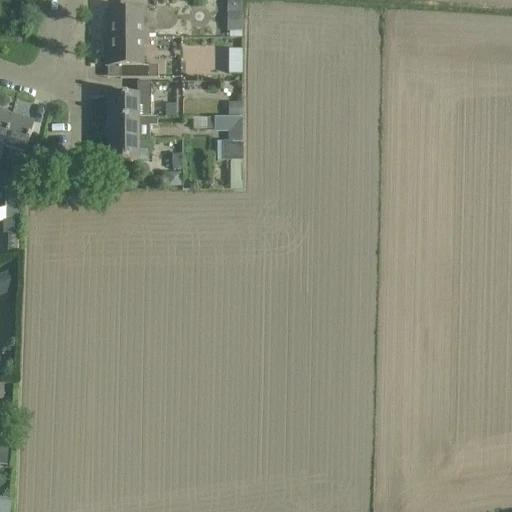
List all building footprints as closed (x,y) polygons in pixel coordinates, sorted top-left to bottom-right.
[(107,12),(107,39),(148,39),(148,31),(143,31),(143,11),(148,11),(147,0),(119,0),(120,12),(107,12)] [(242,16),(228,16),(227,34),(242,34),(242,27),(242,16)] [(148,39),(107,39),(108,68),(120,68),(120,79),(157,79),(157,67),(143,67),(143,48),(148,47),(148,39)] [(242,52),(229,51),(229,76),(242,76),(242,65),(242,52)] [(149,119),(149,85),(136,85),(136,96),(128,97),(108,97),(108,119),(149,119)] [(242,104),(233,104),(233,117),(242,117),(242,104)] [(176,119),(176,107),(165,107),(165,119),(176,119)] [(13,119),(0,115),(0,161),(4,148),(13,119)] [(13,119),(4,148),(25,155),(34,126),(13,119)] [(149,119),(108,119),(108,141),(138,141),(149,141),(149,129),(157,129),(157,119),(149,119)] [(242,139),(242,120),(214,120),(214,133),(228,134),(228,144),(242,144),(242,139)] [(108,141),(108,163),(128,163),(138,163),(149,163),(149,152),(138,152),(138,141),(108,141)] [(217,162),(217,163),(230,163),(242,162),(242,163),(242,144),(228,144),(217,144),(217,162)] [(182,157),(171,157),(171,170),(182,170),(182,157)] [(0,178),(0,188),(5,191),(20,196),(25,195),(29,186),(7,178),(6,181),(0,178)] [(5,191),(5,208),(18,208),(20,208),(20,196),(5,191)] [(5,212),(5,222),(14,222),(14,221),(18,221),(18,218),(18,208),(5,208),(5,212)] [(3,222),(3,235),(14,235),(14,234),(14,222),(5,222),(3,222)] [(0,276),(0,293),(1,296),(17,290),(17,269),(0,276)] [(0,465),(15,467),(17,447),(0,445),(0,465)] [(0,511),(13,511),(15,500),(1,498),(0,508),(0,511)]
